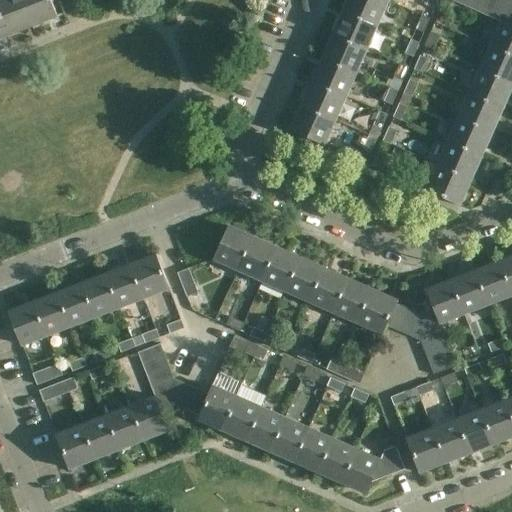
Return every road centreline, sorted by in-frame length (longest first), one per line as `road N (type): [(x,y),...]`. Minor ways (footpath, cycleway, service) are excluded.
road 1 (residential): [(226,181),(273,192),(401,256),(511,219)]
road 2 (residential): [(0,276),(226,181)]
road 3 (residential): [(226,181),(310,0)]
